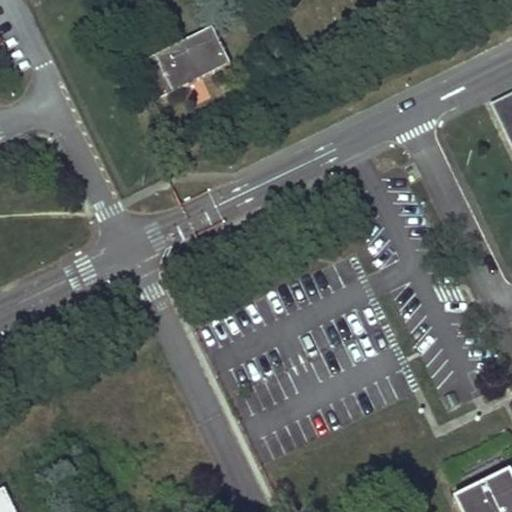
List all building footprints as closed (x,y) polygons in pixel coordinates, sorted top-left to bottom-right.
[(213,29),(141,63),(159,101),(231,67),(213,29)] [(511,97),(494,107),(511,142),(511,97)] [(497,459),(458,479),(460,484),(500,464),(497,459)] [(511,511),(511,479),(508,472),(451,500),(456,511),(511,511)] [(0,511),(14,511),(4,491),(0,493),(0,511)]
